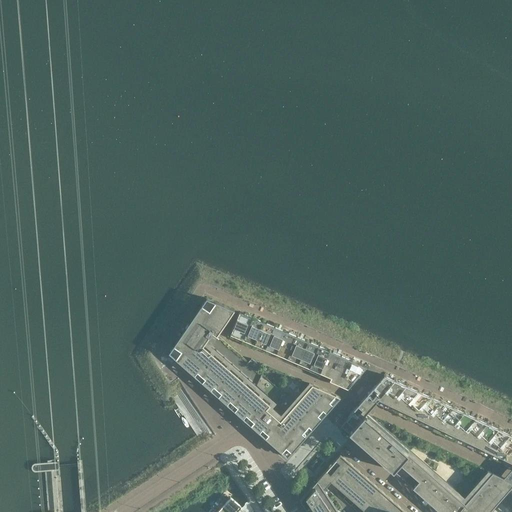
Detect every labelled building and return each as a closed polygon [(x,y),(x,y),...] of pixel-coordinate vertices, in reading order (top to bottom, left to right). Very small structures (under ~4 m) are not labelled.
[(287,457),(340,396),(312,384),(295,403),(217,335),(235,310),(206,298),(168,353),(287,457)] [(366,367),(239,312),(231,332),(331,376),(329,380),(347,388),(366,367)] [(393,471),(399,463),(418,481),(412,488),(439,511),(488,511),(511,485),(511,434),(491,425),(464,412),(438,399),(411,387),(384,375),(361,401),(359,404),(340,424),(393,471)] [(299,500),(307,511),(405,511),(340,454),(299,500)] [(235,511),(241,507),(230,497),(217,511),(235,511)]
